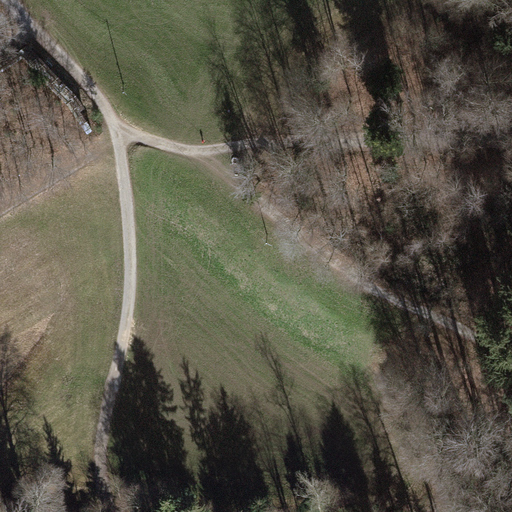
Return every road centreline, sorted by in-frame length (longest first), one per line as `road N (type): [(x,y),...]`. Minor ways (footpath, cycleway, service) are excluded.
road 1 (track): [(121,137),(203,152),(274,143),(511,139)]
road 2 (track): [(121,137),(129,270),(99,468),(113,511)]
road 3 (track): [(10,0),(121,137)]
road 4 (track): [(0,214),(121,137)]
